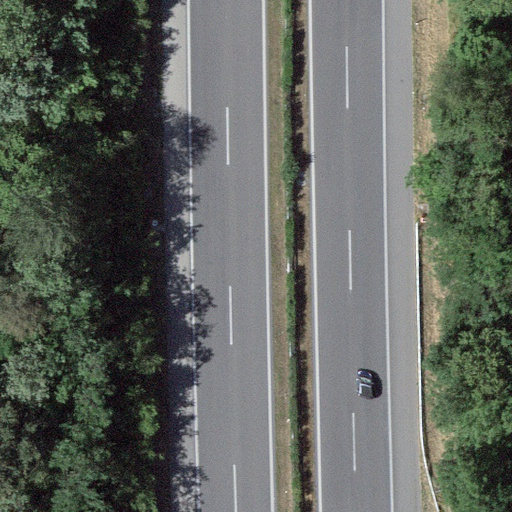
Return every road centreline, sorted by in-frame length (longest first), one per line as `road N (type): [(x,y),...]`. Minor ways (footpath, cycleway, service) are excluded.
road 1 (motorway): [(227,0),(237,511)]
road 2 (motorway): [(357,511),(348,0)]
